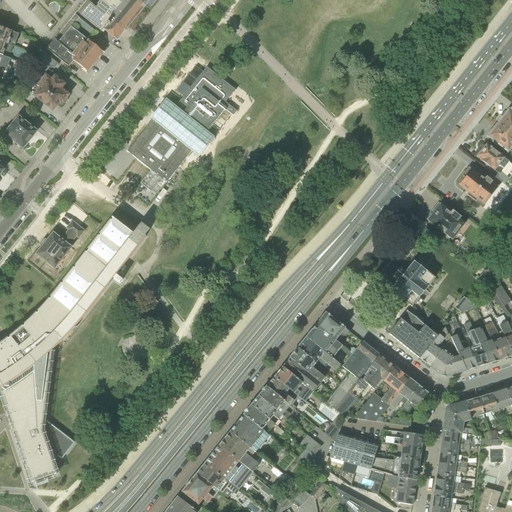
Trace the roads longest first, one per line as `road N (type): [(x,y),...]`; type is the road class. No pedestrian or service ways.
road 1 (secondary): [(339,235),(262,313),(95,511)]
road 2 (secondary): [(339,235),(112,511)]
road 3 (secondary): [(125,511),(348,248)]
road 4 (secondary): [(137,511),(348,248)]
road 5 (residential): [(0,231),(185,0)]
road 6 (secondary): [(511,21),(339,235)]
road 7 (secondary): [(348,248),(511,45)]
road 8 (residential): [(439,390),(336,308)]
road 9 (residential): [(420,511),(439,390)]
